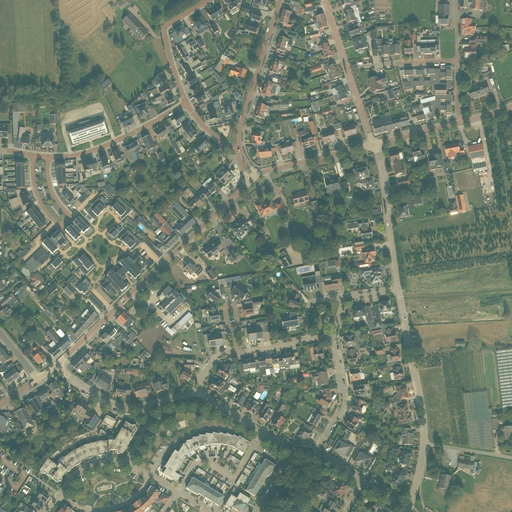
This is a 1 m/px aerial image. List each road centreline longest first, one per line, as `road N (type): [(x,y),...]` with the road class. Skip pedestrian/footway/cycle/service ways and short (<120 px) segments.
road 1 (tertiary): [(59,363),(248,182)]
road 2 (tertiary): [(426,444),(398,289)]
road 3 (unclassified): [(239,150),(280,0)]
road 4 (residential): [(47,157),(113,142),(186,103)]
road 5 (residential): [(33,154),(35,191),(57,223),(66,213),(50,188),(47,157)]
road 6 (tertiary): [(373,144),(398,289)]
road 7 (residential): [(150,476),(166,449),(194,432),(213,427),(259,439)]
road 8 (residential): [(186,103),(166,25),(207,0)]
road 9 (residential): [(314,453),(344,403),(333,335)]
road 10 (tertiary): [(256,175),(373,144)]
